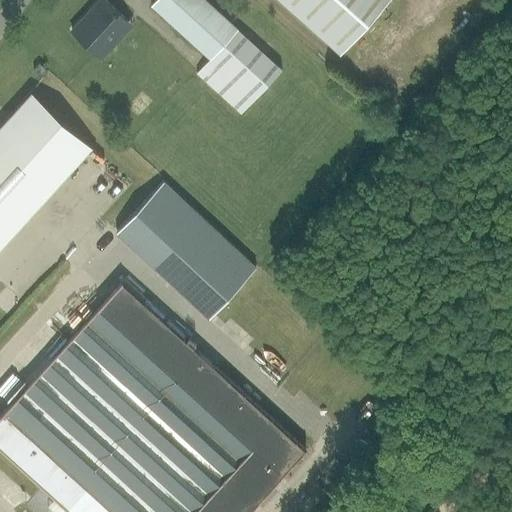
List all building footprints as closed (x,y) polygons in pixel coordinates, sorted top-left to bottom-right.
[(105,0),(101,0),(72,31),(97,55),(128,21),(105,0)] [(211,59),(238,29),(206,0),(155,0),(151,5),(211,59)] [(283,0),(340,51),(384,0),(283,0)] [(33,71),(41,78),(47,71),(39,64),(33,71)] [(28,80),(37,88),(42,81),(34,74),(28,80)] [(0,249),(93,148),(32,92),(0,127),(0,249)] [(207,319),(254,267),(160,182),(113,234),(207,319)] [(121,279),(0,412),(0,449),(69,511),(251,511),(308,449),(121,279)]
